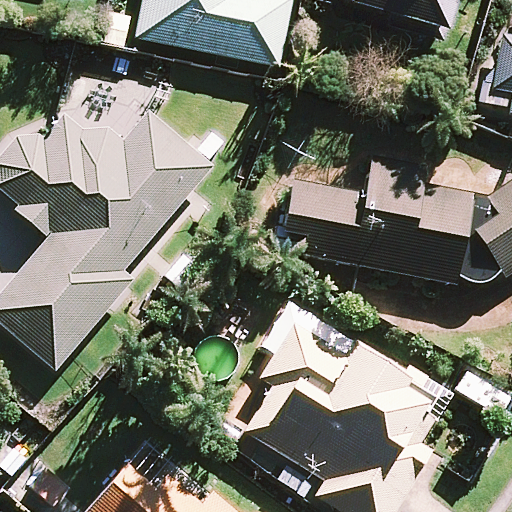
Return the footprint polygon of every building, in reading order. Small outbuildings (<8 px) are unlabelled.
[(149,0),(139,49),(283,78),(297,6),(265,0),(149,0)] [(356,0),(351,18),(448,46),(461,0),(356,0)] [(511,115),(511,45),(506,45),(494,112),(511,115)] [(33,56),(0,49),(0,100),(24,105),(33,56)] [(128,281),(215,176),(152,124),(129,152),(113,139),(87,141),(70,127),(50,150),(45,145),(23,145),(0,173),(0,174),(1,198),(24,217),(20,223),(52,249),(0,312),(0,331),(62,383),(139,290),(128,281)] [(308,265),(460,294),(472,234),(511,287),(511,286),(511,193),(474,220),(478,202),(428,193),(431,176),(376,165),(369,202),(297,189),(287,244),(311,249),(308,265)] [(318,507),(325,511),(404,511),(436,463),(425,456),(440,434),(426,425),(430,420),(405,404),(412,394),(354,358),(349,365),(300,334),(264,389),(275,396),(247,440),(328,491),(318,507)] [(44,464),(25,487),(52,509),(71,486),(44,464)] [(128,477),(99,511),(228,511),(217,503),(209,511),(199,511),(171,488),(159,502),(128,477)]
